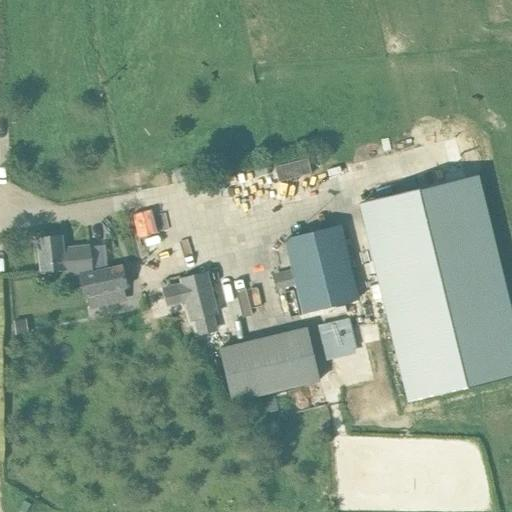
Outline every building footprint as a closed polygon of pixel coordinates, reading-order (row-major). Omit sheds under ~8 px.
[(306,157),(274,166),(278,181),(311,173),(306,157)] [(192,165),(174,169),(177,184),(195,180),(192,165)] [(475,181),(358,204),(396,399),(511,377),(475,181)] [(358,300),(340,226),(284,239),(302,314),(358,300)] [(84,297),(127,288),(123,265),(93,270),(90,244),(64,248),(62,235),(37,238),(40,271),(65,269),(64,269),(78,267),(79,275),(84,297)] [(178,280),(189,322),(218,314),(207,272),(178,280)] [(171,311),(169,297),(152,299),(154,313),(171,311)] [(323,359),(354,353),(347,318),(316,324),(323,359)] [(26,319),(14,320),(16,337),(28,335),(26,319)] [(306,328),(219,349),(232,403),(319,382),(306,328)]
